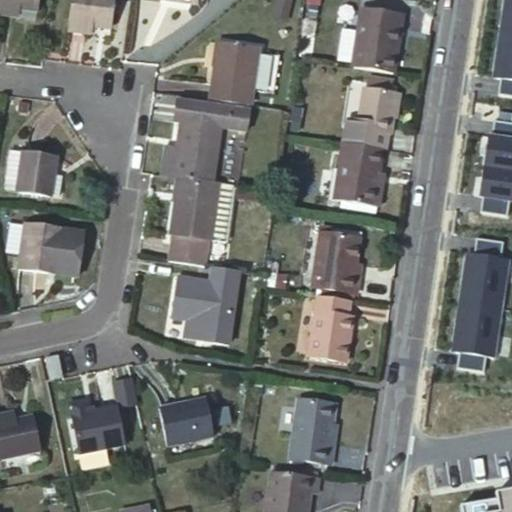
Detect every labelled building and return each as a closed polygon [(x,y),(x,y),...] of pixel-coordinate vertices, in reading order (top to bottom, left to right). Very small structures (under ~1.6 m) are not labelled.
[(0,0),(0,6),(22,10),(23,3),(40,5),(40,0),(0,0)] [(115,12),(116,0),(74,0),(72,15),(96,19),(97,10),(115,12)] [(355,59),(396,65),(405,5),(376,1),(368,0),(363,0),(359,28),(355,59)] [(504,11),(501,30),(511,31),(511,0),(508,0),(507,12),(504,11)] [(341,57),(355,59),(359,28),(345,26),(341,57)] [(511,31),(501,30),(498,48),(502,48),(497,79),(500,80),(498,95),(511,97),(511,31)] [(216,56),(212,89),(253,95),(261,37),(223,32),(220,56),(216,56)] [(363,80),(392,84),(394,72),(365,68),(363,80)] [(342,135),(354,137),(382,141),(384,141),(386,124),(390,125),(397,84),(392,84),(363,80),(361,79),(355,113),(345,112),(342,135)] [(182,144),(178,168),(186,169),(216,173),(224,117),(249,121),(252,98),(180,89),(177,111),(183,112),(178,144),(182,144)] [(488,138),(484,168),(511,171),(511,125),(494,123),(491,138),(488,138)] [(382,141),(354,137),(342,135),(334,194),(378,200),(382,180),(376,178),(378,166),(382,141)] [(19,183),(26,140),(17,138),(10,181),(19,183)] [(55,164),(58,144),(26,140),(19,183),(51,187),(51,184),(55,164)] [(55,164),(51,184),(61,186),(65,165),(55,164)] [(511,171),(484,168),(479,198),(482,199),(480,214),(507,219),(510,203),(511,203),(511,171)] [(218,229),(227,174),(216,173),(186,169),(183,193),(180,192),(175,224),(179,224),(174,252),(211,258),(216,229),(218,229)] [(66,219),(27,214),(20,259),(58,265),(79,268),(86,222),(66,219)] [(354,268),(356,258),(360,230),(321,225),(313,279),(357,286),(360,269),(354,268)] [(462,287),(460,304),(501,310),(509,261),(501,260),(504,244),(476,240),(474,256),(470,255),(466,287),(462,287)] [(240,262),(214,258),(212,272),(237,277),(240,262)] [(237,277),(212,272),(179,268),(173,308),(205,313),(202,331),(228,336),(237,277)] [(354,294),(320,289),(311,349),(349,355),(355,311),(351,310),(354,294)] [(501,310),(460,304),(460,305),(457,323),(460,324),(456,354),(459,354),(457,370),(484,374),(487,358),(494,359),(501,310)] [(60,367),(56,347),(45,350),(49,369),(60,367)] [(210,421),(203,385),(157,394),(164,431),(210,421)] [(123,432),(114,392),(68,401),(77,442),(123,432)] [(329,444),(333,421),(337,401),(299,394),(291,456),(332,462),(335,446),(329,444)] [(11,405),(0,407),(0,447),(38,440),(31,409),(13,413),(11,405)] [(329,444),(335,446),(339,422),(333,421),(329,444)] [(319,492),(320,475),(272,469),(266,511),(308,511),(311,491),(319,492)] [(511,511),(511,491),(497,494),(498,501),(461,508),(462,511),(511,511)]
